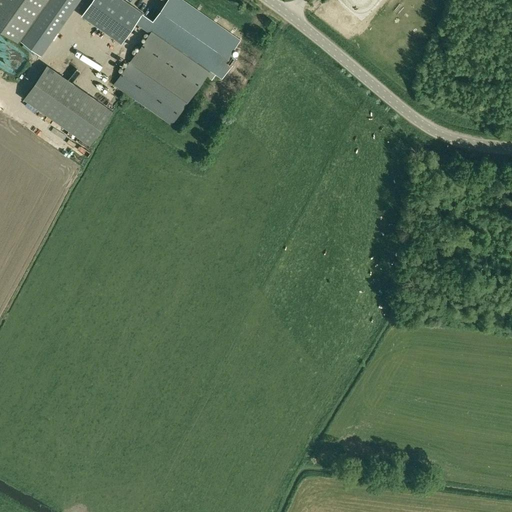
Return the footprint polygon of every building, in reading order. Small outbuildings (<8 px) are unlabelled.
[(0,0),(0,29),(18,42),(47,0),(0,0)] [(51,0),(22,42),(27,45),(40,54),(42,55),(80,0),(51,0)] [(92,0),(82,15),(121,43),(135,23),(139,26),(137,29),(139,30),(141,27),(150,34),(114,84),(171,125),(210,71),(221,79),(236,58),(230,54),(240,41),(182,0),(168,0),(153,21),(123,0),(92,0)] [(115,68),(122,61),(118,58),(111,64),(115,68)] [(112,111),(47,65),(24,98),(89,144),(112,111)] [(126,100),(121,107),(129,113),(134,105),(126,100)] [(53,133),(66,141),(70,135),(57,126),(53,133)] [(77,158),(81,150),(73,147),(70,155),(77,158)]
